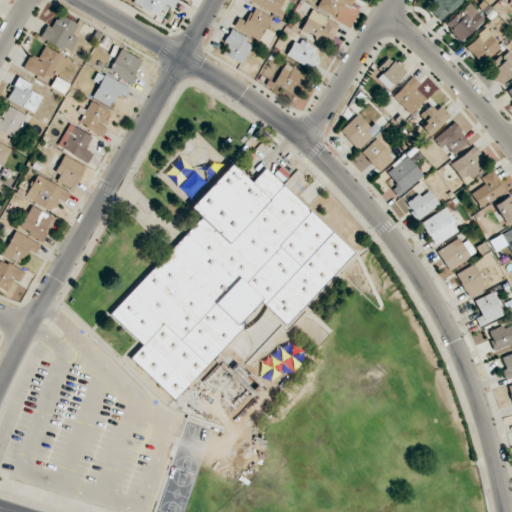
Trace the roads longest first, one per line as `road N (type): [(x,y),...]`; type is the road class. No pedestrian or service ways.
road 1 (residential): [(81,0),(240,92),(307,142),(370,208),(449,330),(485,419),(505,511)]
road 2 (residential): [(0,385),(215,0)]
road 3 (residential): [(511,143),(437,59),(384,15)]
road 4 (residential): [(307,142),(394,0)]
